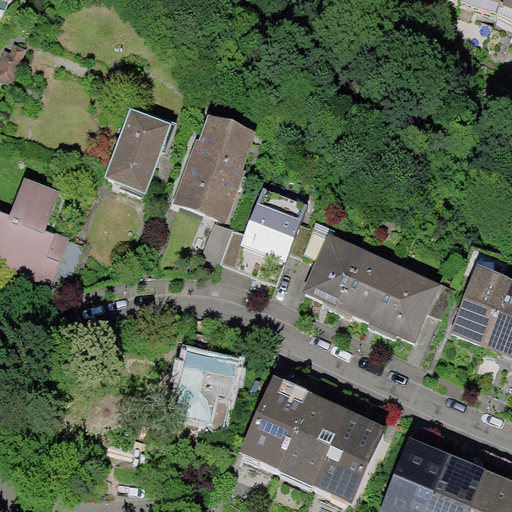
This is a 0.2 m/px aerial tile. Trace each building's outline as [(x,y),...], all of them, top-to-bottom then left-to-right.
[(462,0),(438,0),(459,8),(462,0)] [(462,0),(499,14),(504,0),(462,0)] [(511,0),(504,0),(499,14),(496,22),(511,28),(511,0)] [(0,70),(0,80),(10,85),(22,53),(15,49),(11,59),(6,56),(0,70)] [(142,201),(167,134),(132,120),(108,182),(118,186),(121,187),(120,192),(142,201)] [(248,151),(206,135),(179,207),(189,211),(221,223),(248,151)] [(52,285),(57,274),(68,245),(43,236),(57,201),(24,189),(5,239),(0,237),(0,249),(11,253),(5,267),(22,273),(52,285)] [(290,256),(303,261),(314,233),(301,228),(307,211),(263,194),(246,240),(232,235),(222,262),(243,270),(253,274),(258,259),(285,269),(290,256)] [(220,266),(222,262),(232,235),(233,233),(215,226),(202,259),(220,266)] [(322,308),(336,315),(362,259),(331,244),(333,238),(315,230),(314,233),(303,261),(318,268),(305,296),(314,300),(324,305),(322,308)] [(68,244),(68,245),(57,274),(72,280),(84,249),(68,244)] [(352,318),(370,326),(394,273),(362,259),(336,315),(344,318),(351,321),(352,318)] [(436,293),(394,273),(370,326),(368,330),(379,334),(395,342),(397,338),(413,346),(427,315),(441,321),(454,294),(439,287),(436,293)] [(476,275),(452,335),(461,338),(483,348),(504,296),(506,293),(490,286),(492,282),(476,275)] [(511,299),(504,296),(483,348),(501,355),(503,350),(508,352),(511,354),(511,299)] [(180,392),(187,394),(181,418),(209,424),(211,418),(225,421),(236,373),(215,369),(216,365),(210,363),(206,362),(211,339),(192,335),(180,391),(180,392)] [(279,476),(309,411),(282,398),(275,395),(276,391),(274,390),(243,459),(279,476)] [(314,492),(344,427),(316,414),(309,411),(279,476),(314,492)] [(344,427),(314,492),(351,509),(382,440),(380,439),(379,443),(353,431),(344,427)] [(429,511),(446,471),(419,460),(411,457),(412,453),(410,452),(385,511),(429,511)] [(472,511),(483,487),(456,476),(446,471),(429,511),(472,511)] [(511,511),(511,498),(490,490),(483,487),(472,511),(511,511)]
